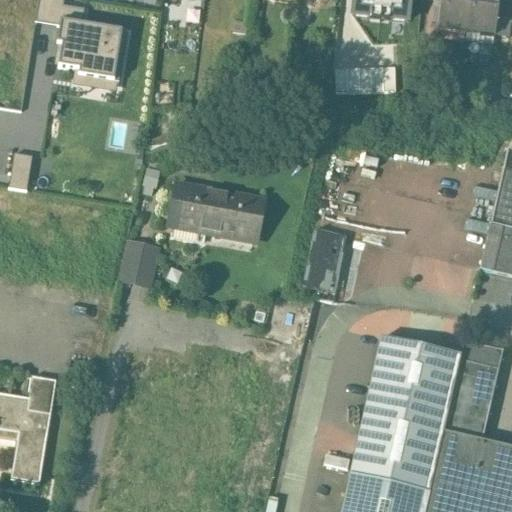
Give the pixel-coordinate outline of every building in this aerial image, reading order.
[(468,0),(438,0),(436,29),(465,32),(468,0)] [(468,0),(465,32),(495,34),(496,20),(497,0),(468,0)] [(511,0),(497,0),(496,20),(510,22),(511,0)] [(122,32),(62,23),(58,48),(65,49),(62,68),(79,70),(78,77),(115,82),(122,32)] [(511,155),(506,154),(488,230),(500,233),(501,230),(511,232),(511,155)] [(13,155),(8,188),(25,191),(30,158),(13,155)] [(259,203),(179,188),(171,230),(251,244),(259,203)] [(500,233),(488,230),(479,271),(491,273),(500,233)] [(511,232),(501,230),(500,233),(491,273),(511,278),(511,232)] [(160,251),(126,243),(117,286),(150,293),(160,251)] [(459,359),(380,341),(340,511),(423,511),(442,435),(459,363),(459,359)] [(497,372),(459,363),(442,435),(481,444),(497,372)] [(111,507),(110,511),(200,511),(196,511),(205,474),(216,477),(221,457),(211,454),(218,427),(229,429),(234,410),(222,407),(227,390),(198,383),(199,378),(162,370),(161,374),(146,371),(139,403),(147,405),(140,434),(127,431),(109,507),(111,507)] [(28,402),(0,397),(0,442),(15,445),(9,482),(38,487),(49,418),(26,414),(28,402)] [(442,435),(423,511),(511,511),(511,450),(481,444),(442,435)]
